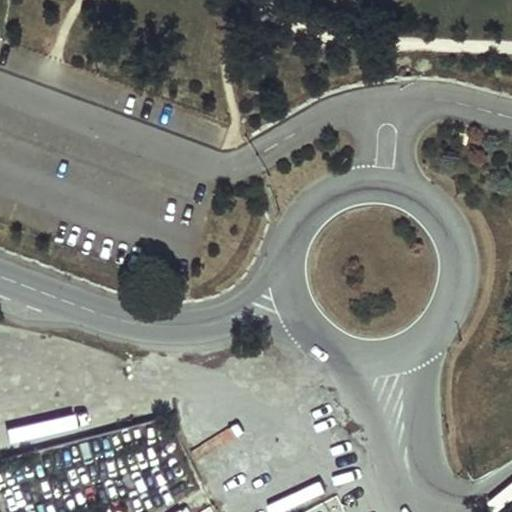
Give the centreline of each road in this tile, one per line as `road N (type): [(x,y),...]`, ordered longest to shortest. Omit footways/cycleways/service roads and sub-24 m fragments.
road 1 (tertiary): [(0,278),(125,323),(194,326)]
road 2 (tertiary): [(333,350),(413,494)]
road 3 (tertiary): [(413,494),(429,336)]
road 4 (tertiary): [(429,336),(453,299),(456,255),(419,200)]
road 5 (unclassified): [(409,101),(364,102),(364,165),(351,187)]
road 6 (tertiary): [(194,326),(287,332),(320,343)]
